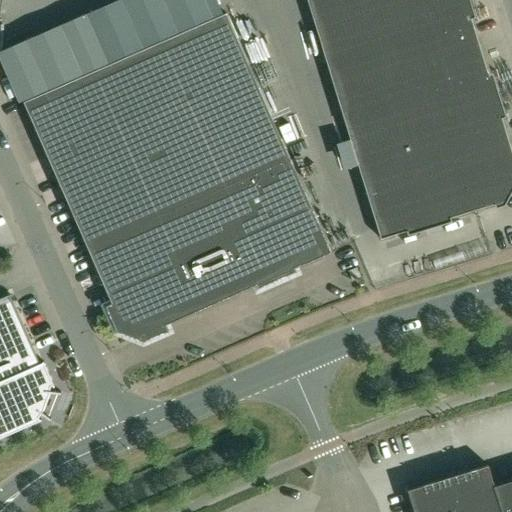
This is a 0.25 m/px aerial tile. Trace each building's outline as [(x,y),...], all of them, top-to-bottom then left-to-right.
[(511,152),(465,0),(307,0),(381,238),(500,202),(500,203),(502,202),(511,183),(511,152)] [(234,11),(240,26),(263,16),(256,1),(234,11)] [(331,252),(290,159),(290,160),(226,13),(24,102),(122,326),(143,334),(256,285),(258,289),(296,272),(295,268),(331,252)] [(0,438),(41,420),(40,419),(39,419),(38,417),(41,414),(49,420),(50,419),(42,413),(50,393),(60,394),(60,392),(50,391),(50,387),(52,386),(53,387),(54,387),(43,361),(42,362),(42,363),(39,365),(8,295),(0,298),(0,438)] [(502,511),(494,485),(488,465),(461,473),(460,471),(447,475),(448,477),(408,490),(414,511),(502,511)] [(494,485),(502,511),(511,511),(511,479),(494,485)]
